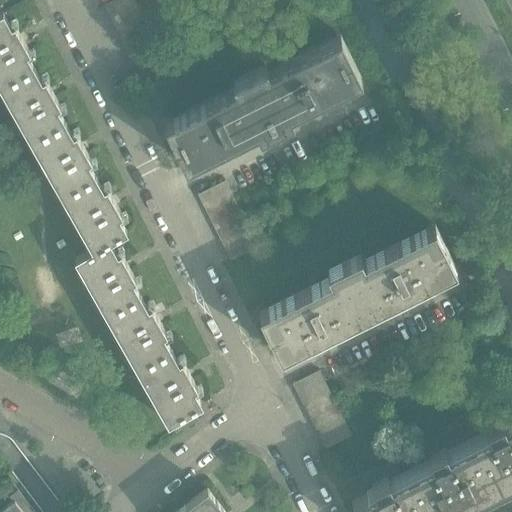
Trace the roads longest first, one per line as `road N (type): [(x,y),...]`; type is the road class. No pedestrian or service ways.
road 1 (residential): [(265,411),(60,0)]
road 2 (residential): [(160,481),(0,388)]
road 3 (residential): [(160,481),(265,411)]
